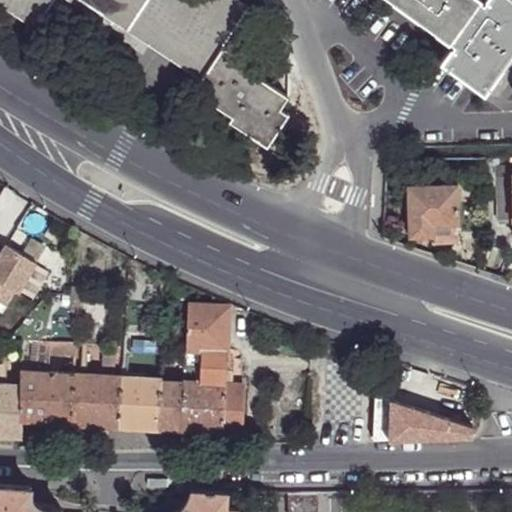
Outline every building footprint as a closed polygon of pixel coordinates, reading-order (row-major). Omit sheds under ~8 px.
[(82,0),(200,78),(222,48),(248,7),(238,0),(0,0),(0,5),(34,27),(52,0),(82,0)] [(386,0),(405,13),(413,0),(386,0)] [(478,1),(476,0),(413,0),(405,13),(448,44),(449,43),(453,46),(441,64),(482,93),(511,52),(511,2),(509,0),(486,0),(483,6),(477,3),(478,1)] [(247,65),(222,48),(200,78),(210,85),(201,97),(233,117),(229,122),(266,146),(288,115),(278,110),(288,97),(258,79),(262,72),(249,63),(247,65)] [(511,159),(508,159),(507,168),(511,168),(511,178),(511,179),(498,179),(499,222),(511,221),(511,159)] [(406,237),(432,237),(432,226),(456,227),(456,186),(435,186),(435,181),(425,181),(425,186),(406,186),(406,237)] [(432,226),(432,237),(456,238),(456,227),(432,226)] [(7,246),(0,258),(0,305),(1,303),(7,305),(17,289),(21,292),(36,262),(7,246)] [(185,348),(185,350),(224,351),(226,312),(225,305),(187,304),(185,348)] [(60,316),(74,316),(74,308),(60,308),(60,316)] [(128,352),(162,353),(162,346),(163,336),(129,336),(128,352)] [(33,341),(21,340),(19,371),(33,372),(33,341)] [(39,354),(47,354),(48,342),(39,343),(39,354)] [(47,354),(74,356),(74,343),(48,342),(47,354)] [(162,355),(185,357),(185,350),(185,348),(162,346),(162,353),(162,355)] [(182,431),(223,433),(223,383),(224,367),(224,351),(185,350),(185,357),(185,359),(197,359),(197,365),(200,366),(200,382),(184,381),(184,382),(182,431)] [(0,436),(21,437),(22,421),(20,421),(20,387),(7,386),(7,362),(0,362),(0,436)] [(20,421),(22,421),(72,423),(73,374),(33,372),(19,371),(20,387),(20,421)] [(73,374),(72,423),(114,426),(114,377),(73,374)] [(114,426),(121,427),(122,377),(114,377),(114,426)] [(121,427),(161,429),(162,381),(162,379),(122,377),(121,427)] [(161,429),(182,431),(184,382),(162,381),(161,429)] [(223,383),(223,433),(241,434),(243,384),(223,383)] [(375,395),(373,441),(421,439),(470,437),(471,426),(375,395)] [(28,486),(0,484),(0,511),(61,511),(62,509),(41,503),(28,486)] [(239,511),(241,490),(190,487),(189,491),(184,502),(176,510),(170,511),(239,511)] [(317,511),(318,490),(289,490),(287,511),(317,511)]
